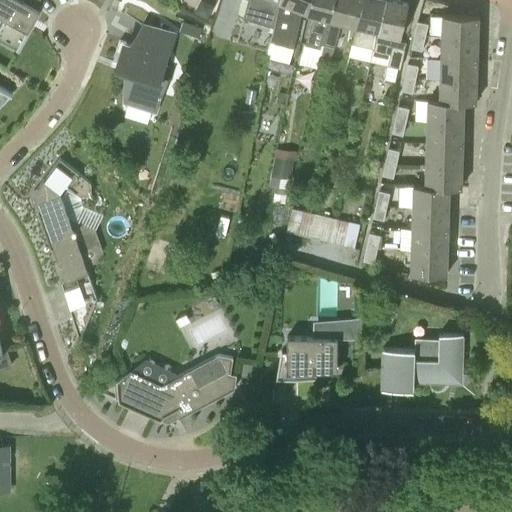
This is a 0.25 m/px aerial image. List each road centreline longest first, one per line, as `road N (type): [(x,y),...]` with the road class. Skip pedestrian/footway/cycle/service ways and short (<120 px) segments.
road 1 (residential): [(511,427),(349,423),(217,457),(141,453),(94,426),(65,394),(0,223)]
road 2 (residential): [(488,292),(488,196),(511,11)]
road 3 (residential): [(0,165),(58,101),(86,38)]
